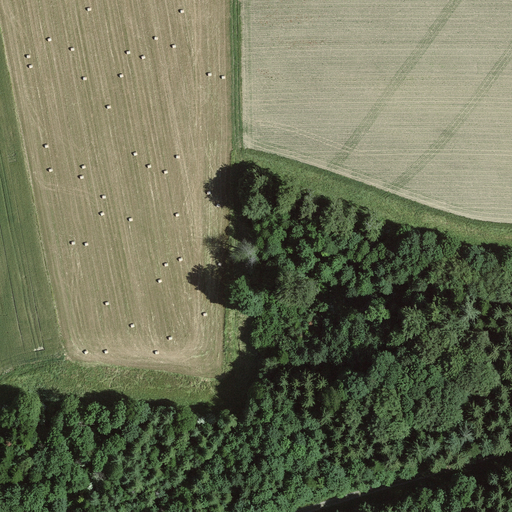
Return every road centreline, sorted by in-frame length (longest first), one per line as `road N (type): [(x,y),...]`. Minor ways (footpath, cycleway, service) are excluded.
road 1 (track): [(143,511),(227,445),(268,315)]
road 2 (track): [(511,451),(309,511)]
